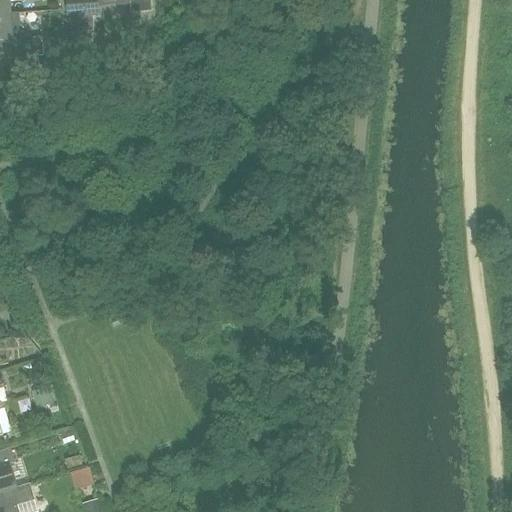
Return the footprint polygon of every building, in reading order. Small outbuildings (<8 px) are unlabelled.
[(0,0),(0,16),(21,15),(20,13),(10,14),(9,2),(25,1),(25,0),(0,0)] [(150,0),(68,0),(70,18),(72,18),(74,33),(94,31),(93,16),(98,16),(97,5),(132,2),(132,13),(151,11),(150,0)] [(22,30),(21,15),(0,16),(0,47),(1,60),(45,56),(43,38),(29,39),(29,37),(22,30)] [(0,494),(3,493),(17,489),(9,464),(15,463),(11,450),(0,452),(0,494)] [(81,485),(98,481),(95,466),(78,470),(81,485)] [(0,511),(38,511),(35,501),(30,485),(17,489),(3,493),(0,494),(0,511)]
